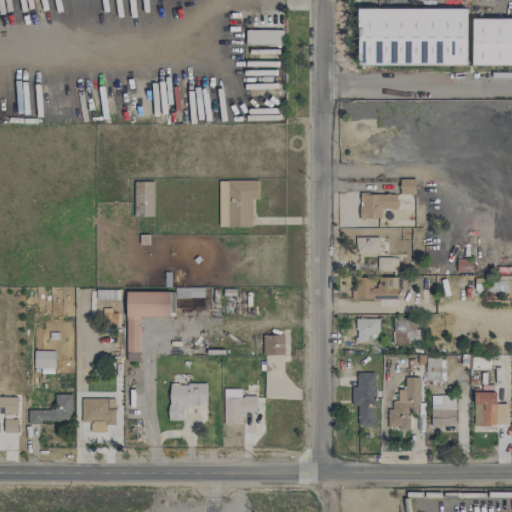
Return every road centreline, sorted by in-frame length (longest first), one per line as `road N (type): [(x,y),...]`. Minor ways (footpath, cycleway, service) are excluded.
road 1 (residential): [(323,0),(323,473)]
road 2 (tertiary): [(0,469),(323,473)]
road 3 (tertiary): [(323,473),(511,471)]
road 4 (residential): [(323,86),(511,87)]
